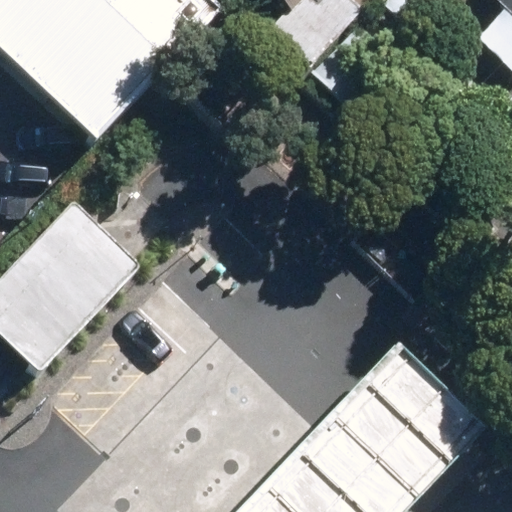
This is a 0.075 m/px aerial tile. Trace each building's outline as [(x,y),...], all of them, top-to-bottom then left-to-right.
[(0,0),(0,70),(89,154),(166,72),(155,62),(205,10),(194,0),(0,0)] [(265,0),(281,15),(263,34),(301,70),(357,13),(343,0),(265,0)] [(384,0),(377,7),(414,44),(457,0),(384,0)] [(511,0),(484,0),(511,25),(511,0)] [(351,29),(305,73),(340,109),(386,65),(351,29)] [(132,276),(65,209),(0,274),(0,354),(27,381),(132,276)] [(354,511),(352,510),(453,408),(368,326),(190,511),(354,511)]
